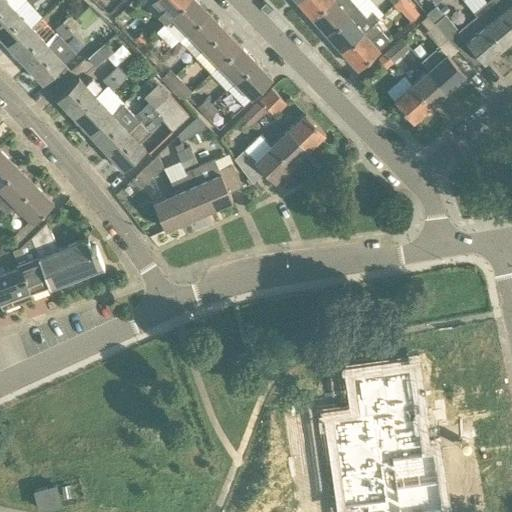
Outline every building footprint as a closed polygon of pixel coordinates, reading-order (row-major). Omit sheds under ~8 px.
[(0,0),(0,23),(15,10),(5,0),(0,0)] [(165,22),(188,0),(154,0),(163,9),(158,14),(165,22)] [(208,13),(196,0),(188,0),(165,22),(181,39),(187,32),(208,13)] [(296,0),(312,17),(330,0),(296,0)] [(330,0),(312,17),(327,34),(358,7),(351,0),(330,0)] [(405,0),(399,0),(393,6),(398,11),(408,3),(405,0)] [(484,0),(486,2),(473,12),(476,15),(502,47),(511,39),(511,21),(494,0),(484,0)] [(511,0),(494,0),(511,21),(511,0)] [(437,6),(427,15),(434,23),(444,15),(437,6)] [(342,51),(374,23),(379,18),(373,12),(367,17),(358,7),(327,34),(342,51)] [(15,10),(0,23),(0,37),(9,48),(31,27),(15,10)] [(224,28),(208,13),(187,32),(203,49),(224,28)] [(434,23),(427,15),(420,21),(427,29),(434,23)] [(458,30),(444,15),(434,23),(446,37),(457,49),(457,48),(460,51),(473,67),(481,60),(484,63),(502,47),(476,15),(458,30)] [(62,23),(71,33),(78,27),(69,16),(62,23)] [(71,33),(62,23),(55,29),(64,40),(71,33)] [(381,32),(374,23),(342,51),(358,69),(380,50),(371,40),(381,32)] [(437,45),(446,37),(434,23),(427,29),(425,31),(437,45)] [(31,27),(9,48),(26,66),(48,45),(31,27)] [(240,45),(224,28),(203,49),(219,65),(240,45)] [(139,48),(147,39),(141,33),(132,41),(139,48)] [(147,39),(139,48),(144,53),(153,45),(147,39)] [(112,52),(104,43),(87,58),(95,66),(112,52)] [(48,45),(26,66),(43,84),(65,64),(48,45)] [(256,62),(240,45),(219,65),(235,82),(256,62)] [(384,53),(392,63),(398,57),(390,48),(384,53)] [(465,75),(441,48),(437,51),(435,49),(421,60),(449,90),(465,75)] [(392,63),(384,53),(378,59),(386,68),(392,63)] [(449,90),(421,60),(420,61),(429,70),(412,85),(431,106),(449,90)] [(122,62),(118,66),(122,72),(127,67),(122,62)] [(272,79),(256,62),(235,82),(252,99),(272,79)] [(110,74),(119,84),(126,77),(117,67),(110,74)] [(166,85),(176,76),(169,69),(160,78),(166,85)] [(119,84),(110,74),(103,81),(112,91),(119,84)] [(166,85),(182,100),(191,91),(176,76),(166,85)] [(431,106),(412,85),(405,77),(387,92),(413,122),(431,106)] [(73,117),(95,96),(79,78),(57,99),(73,117)] [(286,103),(285,102),(272,88),(259,100),(274,115),(286,103)] [(188,116),(168,95),(155,107),(160,113),(157,116),(160,120),(171,132),(188,116)] [(95,96),(73,117),(90,134),(112,114),(95,96)] [(203,113),(212,105),(206,99),(197,107),(203,113)] [(251,125),(258,119),(266,111),(271,117),(274,115),(259,100),(242,116),(251,125)] [(150,102),(136,116),(141,121),(155,107),(150,102)] [(106,152),(141,121),(136,116),(135,115),(134,116),(122,104),(112,114),(90,134),(106,152)] [(212,105),(203,113),(208,119),(217,110),(212,105)] [(141,121),(146,126),(157,116),(160,113),(155,107),(141,121)] [(288,129),(308,150),(325,133),(305,113),(288,129)] [(178,134),(181,141),(207,127),(197,116),(178,134)] [(251,125),(242,116),(236,122),(245,131),(251,125)] [(149,131),(149,130),(146,126),(141,121),(106,152),(123,170),(145,150),(138,142),(149,131)] [(308,150),(288,129),(271,145),(291,166),(308,150)] [(291,166),(271,145),(260,134),(234,159),(253,183),(264,172),(274,182),(291,166)] [(195,156),(190,147),(183,150),(178,152),(182,162),(195,156)] [(0,182),(16,166),(0,149),(0,182)] [(155,176),(154,175),(163,167),(157,154),(146,166),(131,179),(141,189),(155,176)] [(182,162),(185,171),(187,174),(171,181),(175,193),(188,220),(210,210),(191,168),(199,165),(195,156),(182,162)] [(191,168),(210,210),(232,201),(229,193),(242,187),(232,163),(219,169),(214,159),(199,165),(191,168)] [(0,208),(5,214),(15,204),(35,184),(16,166),(0,182),(0,208)] [(15,204),(33,222),(53,203),(35,184),(15,204)] [(188,220),(175,193),(153,202),(165,230),(188,220)] [(29,237),(49,286),(49,287),(103,266),(103,267),(104,267),(96,246),(91,248),(88,238),(56,250),(46,220),(39,227),(29,237)] [(19,247),(29,237),(39,227),(33,222),(30,226),(27,222),(11,238),(19,247)] [(30,296),(31,295),(30,293),(49,286),(29,237),(19,247),(12,249),(17,264),(18,267),(0,273),(0,298),(3,306),(30,295),(30,296)] [(357,505),(357,511),(421,511),(442,509),(433,450),(422,451),(416,411),(419,411),(413,366),(353,375),(359,414),(332,418),(345,506),(357,505)] [(35,489),(41,509),(41,510),(61,504),(64,503),(59,484),(58,483),(55,484),(35,489)]
